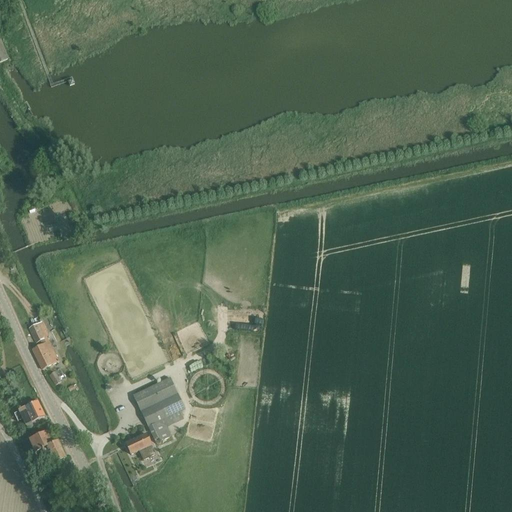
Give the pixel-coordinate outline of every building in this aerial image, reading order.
[(0,63),(9,60),(0,39),(0,63)] [(42,347),(34,350),(33,351),(43,371),(59,363),(47,338),(49,337),(46,331),(47,330),(44,323),(43,324),(42,323),(29,329),(36,344),(40,342),(42,347)] [(55,373),(49,377),(55,387),(61,383),(66,380),(60,370),(55,373)] [(9,378),(3,381),(8,389),(13,386),(9,378)] [(141,412),(149,427),(158,445),(165,441),(170,438),(165,427),(184,418),(181,412),(186,410),(171,380),(134,397),(141,412)] [(67,389),(71,396),(77,393),(76,392),(78,391),(76,386),(74,387),(73,386),(67,389)] [(25,409),(19,412),(20,412),(23,420),(26,426),(28,430),(38,425),(37,422),(45,418),(38,403),(25,409)] [(50,467),(53,465),(66,459),(58,442),(53,444),(48,433),(30,442),(36,453),(42,450),(50,467)] [(131,456),(140,451),(145,461),(156,456),(151,444),(152,444),(147,435),(126,445),(131,456)]
